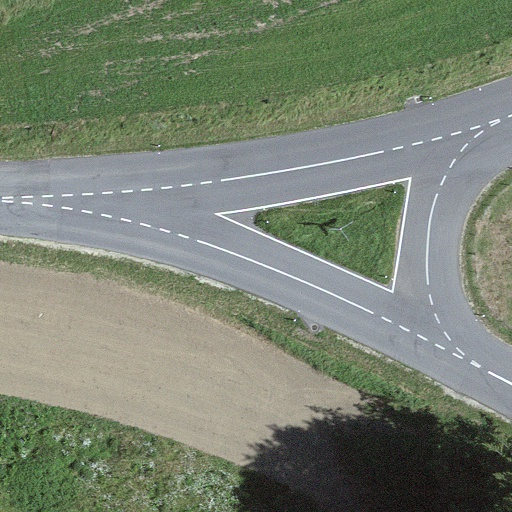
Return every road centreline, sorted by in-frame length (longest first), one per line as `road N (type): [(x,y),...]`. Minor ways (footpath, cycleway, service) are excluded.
road 1 (tertiary): [(0,199),(312,167),(501,124)]
road 2 (tertiary): [(0,203),(131,223),(271,266),(450,350)]
road 3 (tertiary): [(501,124),(443,183),(424,245),(430,295),(450,350)]
